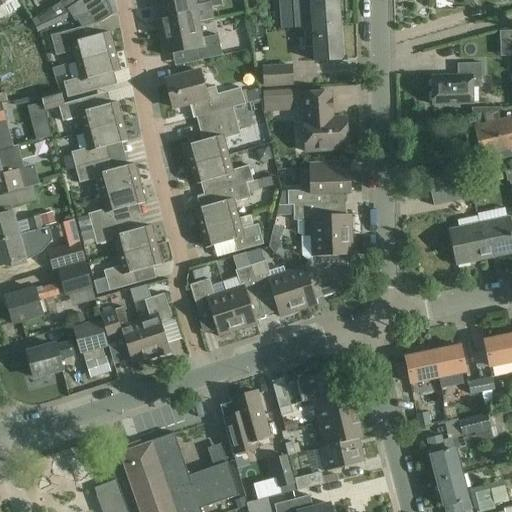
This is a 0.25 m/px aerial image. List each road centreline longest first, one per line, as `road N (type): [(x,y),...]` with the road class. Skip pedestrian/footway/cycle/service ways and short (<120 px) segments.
road 1 (residential): [(120,0),(180,251),(176,292),(206,382)]
road 2 (residential): [(389,333),(378,0)]
road 3 (residential): [(206,382),(40,428),(0,431)]
road 4 (residential): [(411,511),(367,337)]
road 5 (residential): [(367,337),(206,382)]
road 6 (residential): [(511,303),(389,333)]
